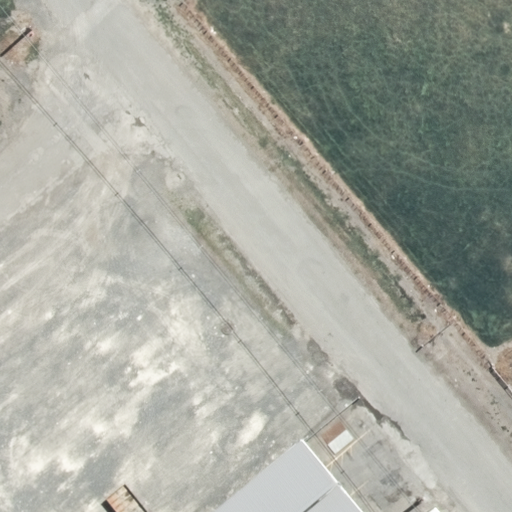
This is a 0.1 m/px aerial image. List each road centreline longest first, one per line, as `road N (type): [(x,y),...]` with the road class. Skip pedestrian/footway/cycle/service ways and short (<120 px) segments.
road 1 (unknown): [(111,0),(511,484)]
road 2 (unknown): [(132,25),(0,185)]
